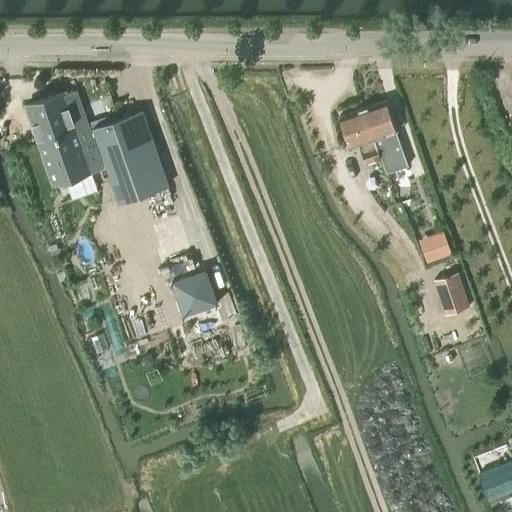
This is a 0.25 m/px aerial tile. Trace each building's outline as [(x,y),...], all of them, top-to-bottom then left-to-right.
[(76,91),(65,95),(64,91),(26,105),(53,184),(103,167),(76,91)] [(387,100),(363,108),(374,139),(377,148),(381,160),(385,173),(408,165),(396,131),(397,131),(387,100)] [(363,108),(340,116),(350,147),(359,144),(362,153),(377,148),(374,139),(363,108)] [(120,203),(169,186),(142,111),(93,128),(120,203)] [(381,160),(377,148),(362,153),(366,165),(381,160)] [(443,229),(418,238),(426,261),(451,252),(443,229)] [(445,311),(467,304),(456,271),(434,279),(445,311)] [(203,277),(169,287),(181,317),(212,305),(203,277)] [(490,500),(511,491),(511,461),(511,462),(505,446),(475,458),(490,500)]
